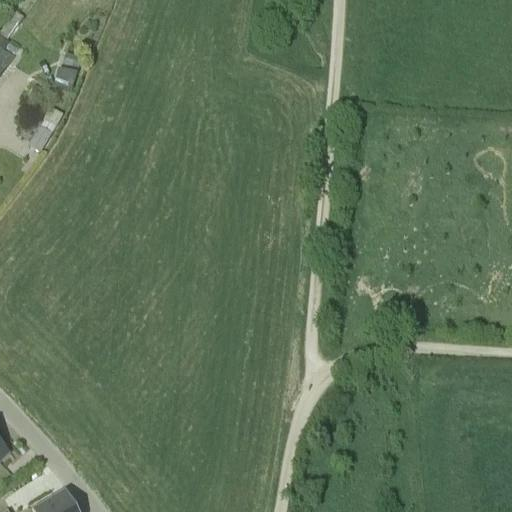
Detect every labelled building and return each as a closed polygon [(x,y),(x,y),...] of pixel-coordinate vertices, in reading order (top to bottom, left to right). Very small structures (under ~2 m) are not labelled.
[(75,59),(71,71),(78,73),(81,61),(75,59)] [(39,129),(51,136),(55,130),(42,123),(39,129)] [(51,136),(39,129),(27,150),(40,157),(51,136)] [(0,462),(8,455),(0,445),(0,462)] [(73,511),(64,497),(38,511),(73,511)]
